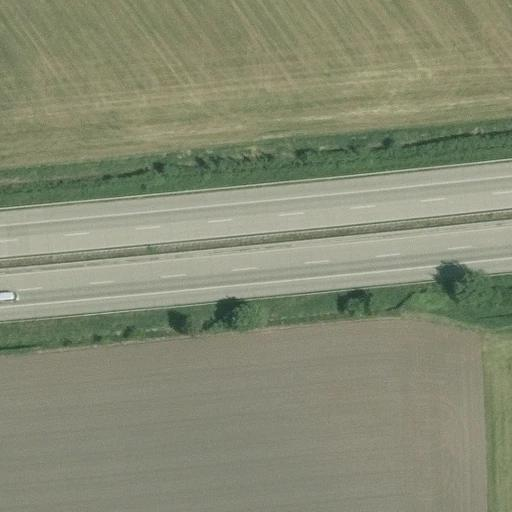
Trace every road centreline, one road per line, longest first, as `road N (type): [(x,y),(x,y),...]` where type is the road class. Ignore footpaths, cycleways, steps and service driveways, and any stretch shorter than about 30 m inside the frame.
road 1 (motorway): [(511,183),(0,230)]
road 2 (motorway): [(0,298),(511,252)]
